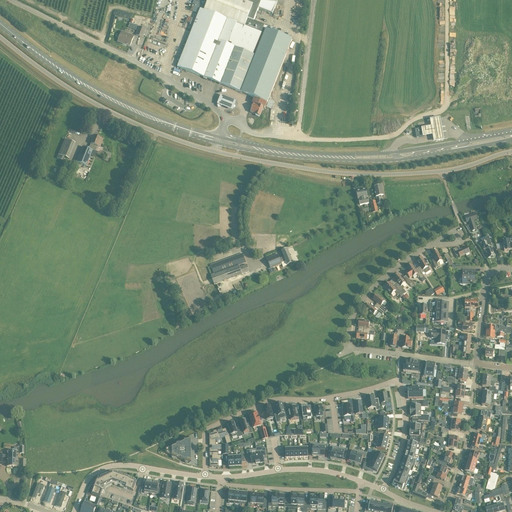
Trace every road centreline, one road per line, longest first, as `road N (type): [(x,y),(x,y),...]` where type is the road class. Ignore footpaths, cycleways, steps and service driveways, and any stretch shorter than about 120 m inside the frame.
road 1 (residential): [(400,381),(320,399),(275,399),(205,429),(205,476)]
road 2 (primary): [(218,139),(108,98),(0,24)]
road 3 (unclassified): [(215,151),(91,102),(0,37)]
road 4 (unclassified): [(12,0),(227,117)]
road 5 (unclassified): [(441,171),(318,171),(215,151)]
road 6 (residential): [(399,354),(351,347),(351,318),(379,281),(429,244)]
road 7 (residential): [(74,511),(90,476),(112,465),(205,476)]
road 8 (residential): [(362,481),(358,492),(233,485),(220,477)]
road 9 (residential): [(477,365),(443,511)]
road 10 (residential): [(220,477),(303,469),(362,481)]
road 11 (track): [(327,0),(305,138)]
road 12 (unknown): [(290,0),(296,40),(273,136)]
